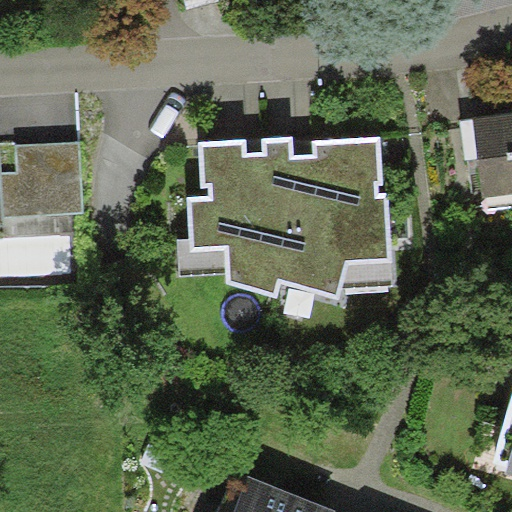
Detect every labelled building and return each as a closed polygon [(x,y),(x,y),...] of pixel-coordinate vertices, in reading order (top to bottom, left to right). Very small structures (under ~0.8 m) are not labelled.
[(221,0),(185,0),(188,10),(222,2),(221,0)] [(473,118),(484,198),(511,194),(511,112),(511,113),(473,118)] [(247,141),(199,143),(200,188),(209,188),(209,196),(188,196),(190,252),(226,251),(227,284),(276,298),(281,283),(338,299),(349,266),(393,264),(388,193),(379,194),(379,186),(383,186),(382,138),(314,142),(314,156),(305,156),(294,157),(295,138),(263,139),(263,153),(255,153),(248,154),(247,141)] [(83,212),(79,142),(17,146),(16,143),(0,143),(0,159),(4,225),(5,237),(72,233),(71,213),(83,212)] [(337,511),(248,476),(234,511),(337,511)]
